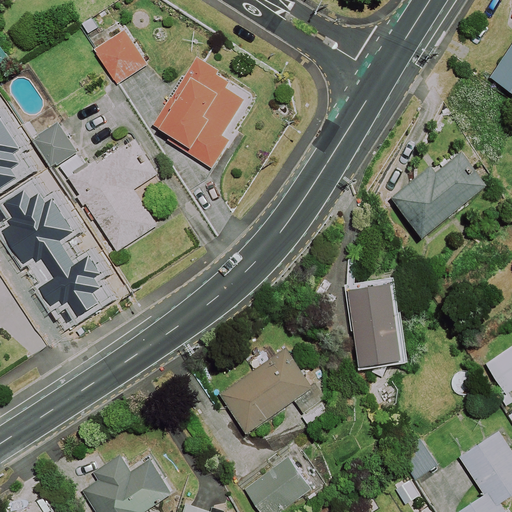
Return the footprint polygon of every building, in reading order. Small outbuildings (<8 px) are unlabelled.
[(151,64),(122,22),(92,42),(121,84),(151,64)] [(0,69),(14,60),(0,37),(0,69)] [(511,51),(494,77),(511,90),(511,51)] [(233,80),(203,59),(158,124),(189,145),(182,155),(211,175),(233,143),(224,136),(248,101),(228,87),(233,80)] [(42,150),(55,170),(64,164),(74,181),(91,170),(62,125),(36,141),(42,150)] [(139,139),(91,170),(74,181),(120,251),(160,226),(139,192),(163,177),(139,139)] [(488,188),(461,154),(438,173),(433,166),(394,198),(428,238),(488,188)] [(93,250),(51,182),(29,196),(25,189),(0,203),(0,213),(42,281),(62,268),(93,250)] [(417,363),(401,274),(345,284),(361,373),(417,363)] [(330,400),(320,385),(293,346),(224,394),(251,433),(297,401),(307,415),(305,416),(314,429),(335,415),(326,403),(330,400)] [(511,392),(511,348),(489,363),(508,394),(511,392)] [(511,496),(511,446),(503,432),(464,457),(488,495),(461,511),(508,511),(503,503),(511,496)] [(440,465),(422,439),(399,455),(417,481),(440,465)] [(134,473),(124,457),(99,473),(104,480),(88,491),(101,511),(148,511),(176,493),(155,460),(134,473)] [(285,511),(315,491),(292,459),(248,490),(264,511),(285,511)]
